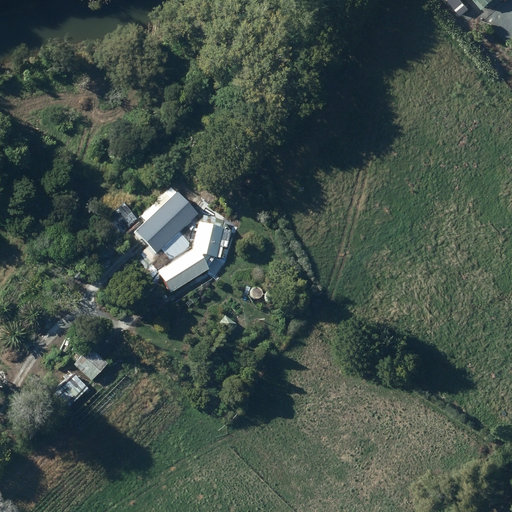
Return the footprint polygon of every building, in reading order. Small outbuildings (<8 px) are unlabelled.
[(119,202),(105,214),(120,232),(141,214),(136,208),(129,215),(119,202)] [(186,230),(181,249),(150,266),(165,295),(205,273),(197,258),(212,260),(215,247),(222,248),(225,231),(220,221),(202,219),(186,230)] [(149,232),(135,241),(148,256),(161,246),(149,232)] [(87,346),(69,364),(89,382),(106,364),(87,346)] [(85,389),(69,373),(45,396),(60,412),(85,389)]
